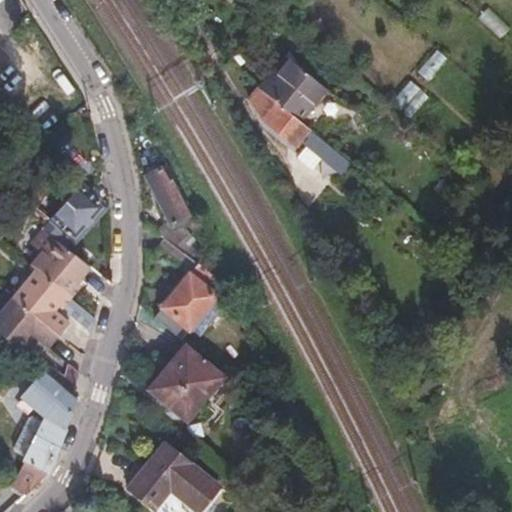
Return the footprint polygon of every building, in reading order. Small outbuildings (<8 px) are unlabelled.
[(283,52),(267,73),(272,77),(288,56),(283,52)] [(259,87),(315,132),(341,99),(288,56),(272,77),(267,73),(257,85),(259,87)] [(249,100),(265,123),(293,146),(305,133),(320,146),(325,140),(315,132),(259,87),(249,100)] [(146,176),(170,224),(178,220),(181,227),(188,223),(184,216),(187,215),(169,180),(167,181),(159,167),(146,176)] [(79,186),(49,219),(74,240),(103,207),(79,186)] [(42,250),(31,263),(36,267),(76,299),(84,289),(76,281),(80,277),(82,279),(93,267),(44,231),(35,243),(42,250)] [(197,265),(164,307),(192,329),(223,287),(197,265)] [(36,267),(12,294),(64,337),(73,326),(59,313),(63,308),(66,311),(76,299),(36,267)] [(12,294),(2,306),(9,312),(0,323),(0,330),(30,356),(43,341),(54,349),(64,337),(12,294)] [(185,343),(164,370),(190,391),(194,385),(208,397),(225,377),(185,343)] [(148,389),(188,422),(204,403),(190,391),(164,370),(148,389)] [(225,377),(208,397),(204,403),(212,409),(233,383),(225,377)] [(22,458),(21,461),(24,463),(13,487),(26,496),(47,472),(79,397),(62,383),(53,404),(51,403),(44,419),(39,421),(22,458)] [(190,391),(204,403),(208,397),(194,385),(190,391)] [(23,418),(9,447),(10,449),(22,458),(39,421),(28,416),(23,418)] [(130,491),(154,511),(180,511),(188,504),(197,511),(201,511),(220,490),(167,446),(130,491)]
